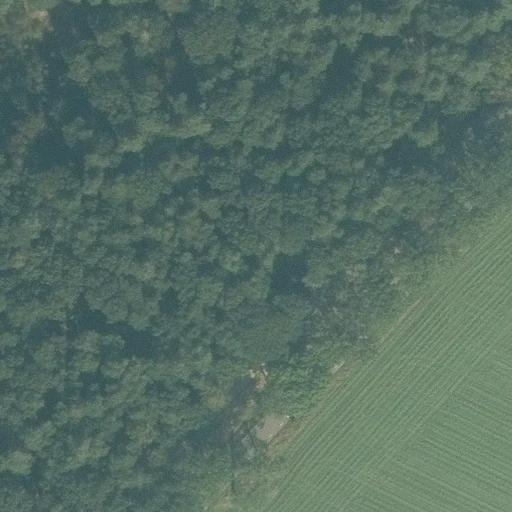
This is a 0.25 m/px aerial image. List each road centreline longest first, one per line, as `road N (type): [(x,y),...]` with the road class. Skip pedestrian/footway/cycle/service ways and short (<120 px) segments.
road 1 (tertiary): [(186,511),(511,170)]
road 2 (track): [(0,167),(182,0)]
